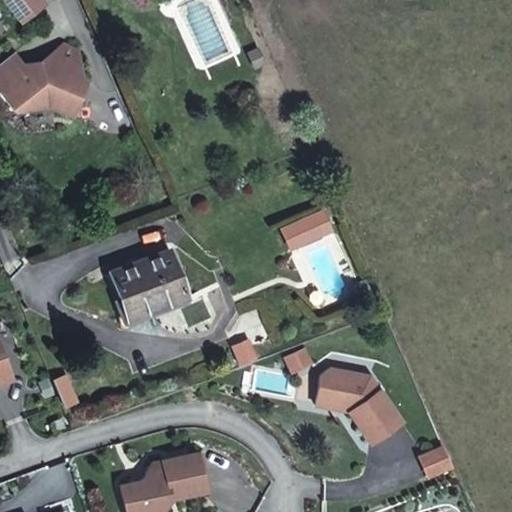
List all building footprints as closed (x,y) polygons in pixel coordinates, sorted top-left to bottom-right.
[(42,6),(37,0),(4,0),(23,22),(42,6)] [(0,81),(0,101),(10,114),(20,108),(23,112),(28,110),(33,104),(66,118),(78,84),(74,82),(72,54),(58,47),(34,62),(37,66),(27,74),(23,69),(3,85),(0,81)] [(23,69),(11,55),(0,64),(0,81),(3,85),(23,69)] [(189,292),(173,250),(114,273),(129,315),(189,292)] [(288,374),(312,364),(304,345),(280,356),(288,374)] [(0,389),(13,385),(0,350),(0,389)] [(367,447),(399,425),(368,380),(360,379),(352,384),(347,376),(327,373),(318,379),(312,409),(329,412),(339,406),(367,447)] [(425,478),(448,468),(440,450),(417,460),(425,478)] [(206,496),(197,459),(151,469),(139,487),(119,491),(123,511),(164,511),(170,504),(206,496)]
